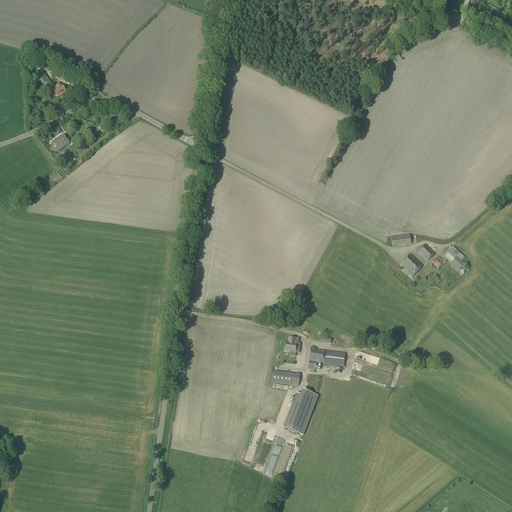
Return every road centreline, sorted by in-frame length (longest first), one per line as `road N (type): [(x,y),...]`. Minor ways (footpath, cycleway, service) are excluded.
road 1 (unclassified): [(148,511),(201,147)]
road 2 (unclassified): [(0,145),(80,107),(104,105),(201,147)]
road 3 (unknown): [(201,147),(389,249)]
road 4 (unclassified): [(201,147),(221,0)]
road 5 (unclassified): [(511,49),(442,16),(382,0)]
